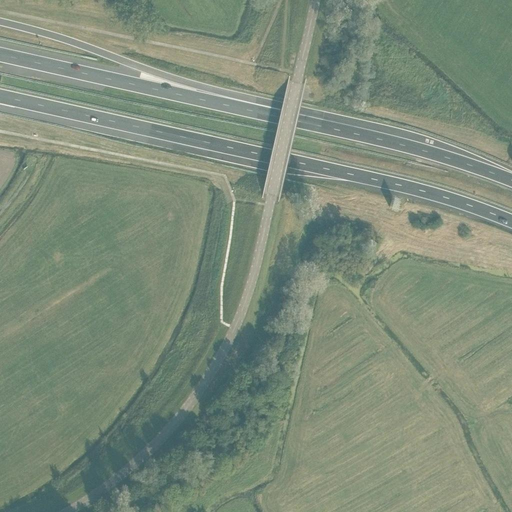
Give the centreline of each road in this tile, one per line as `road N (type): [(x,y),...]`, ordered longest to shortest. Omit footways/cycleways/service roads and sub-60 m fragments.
road 1 (tertiary): [(68,511),(151,448),(223,351),(258,255),(315,0)]
road 2 (trunk): [(511,180),(375,138),(0,54)]
road 3 (trunk): [(0,96),(424,191),(511,221)]
